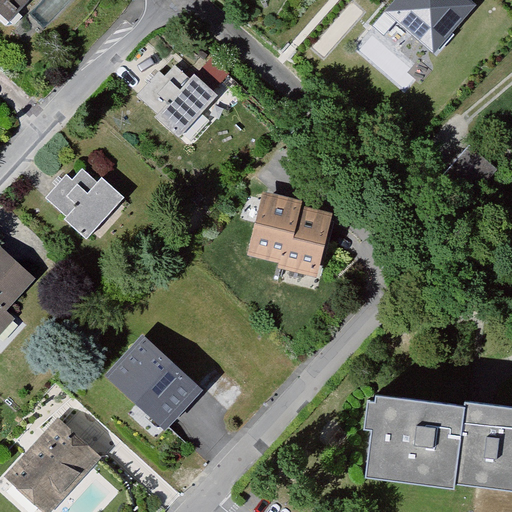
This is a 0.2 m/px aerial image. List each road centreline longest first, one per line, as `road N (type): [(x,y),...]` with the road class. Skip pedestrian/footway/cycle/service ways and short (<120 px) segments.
road 1 (residential): [(192,511),(453,219)]
road 2 (residential): [(0,163),(163,0)]
